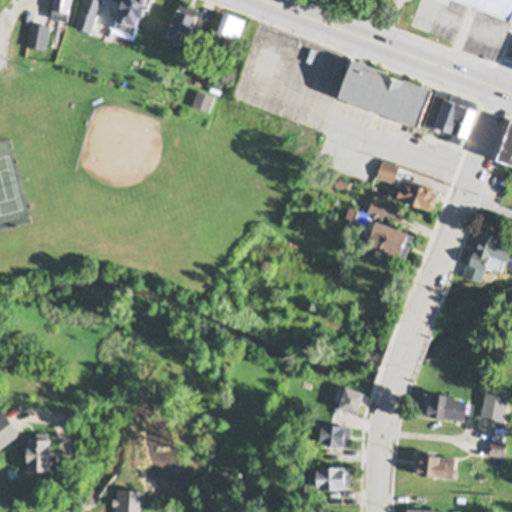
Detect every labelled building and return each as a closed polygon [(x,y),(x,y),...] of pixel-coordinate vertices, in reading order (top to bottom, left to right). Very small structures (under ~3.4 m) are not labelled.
[(52,0),(70,0),(69,9),(67,18),(51,16),(52,6),(52,0)] [(101,0),(91,30),(75,24),(80,8),(83,0),(101,0)] [(144,3),(145,5),(143,9),(140,10),(136,22),(139,24),(134,38),(110,29),(115,16),(117,17),(118,15),(117,14),(121,3),(120,3),(121,0),(149,0),(148,5),(144,3)] [(181,0),(199,7),(197,12),(198,12),(194,23),(205,27),(198,45),(186,41),(187,38),(179,35),(178,39),(168,36),(170,31),(168,31),(178,4),(179,4),(181,0)] [(511,0),(511,11),(510,17),(466,0),(511,0)] [(220,28),(218,27),(225,8),(245,17),(237,36),(233,34),(229,42),(216,36),(220,28)] [(30,21),(50,24),(46,47),(26,44),(30,21)] [(252,68),(271,76),(280,54),(261,46),(252,68)] [(390,109),(370,102),(367,109),(346,101),(348,94),(339,90),(353,54),(432,83),(419,117),(419,119),(418,120),(414,131),(409,130),(411,125),(387,116),(390,109)] [(198,88),(215,95),(209,111),(192,105),(198,88)] [(445,93),(446,93),(447,91),(477,102),(476,103),(478,104),(468,132),(464,131),(462,136),(456,134),(453,133),(450,141),(446,140),(451,126),(435,120),(445,93)] [(511,112),(511,157),(497,151),(511,112)] [(377,173),(382,158),(399,164),(394,179),(377,173)] [(347,189),(334,184),(331,182),(334,174),(337,176),(338,175),(350,180),(347,189)] [(434,203),(428,205),(420,202),(421,201),(418,200),(417,202),(411,200),(412,198),(397,192),(401,183),(400,183),(402,178),(405,179),(406,176),(416,180),(417,178),(426,181),(427,179),(435,182),(434,184),(435,185),(435,186),(438,187),(438,189),(439,190),(434,203)] [(400,217),(384,211),(383,215),(368,209),(368,207),(364,206),(369,194),(373,196),(375,192),(390,198),(389,199),(405,205),(400,217)] [(407,229),(414,231),(409,243),(403,241),(399,249),(393,247),(392,248),(387,246),(386,247),(374,242),(375,240),(369,238),(370,233),(364,230),(366,225),(370,216),(375,219),(377,215),(408,226),(407,229)] [(468,258),(470,259),(471,257),(468,253),(469,249),(473,248),(474,245),(472,245),(478,228),(482,230),(482,228),(490,231),(491,228),(494,229),(493,231),(498,233),(497,234),(511,240),(511,243),(509,250),(511,251),(511,262),(507,261),(506,262),(503,261),(502,264),(496,262),(495,266),(486,263),(481,276),(464,270),(468,258)] [(340,399),(334,397),(340,380),(346,382),(347,381),(365,388),(357,410),(339,403),(340,399)] [(456,394),(468,397),(465,418),(460,417),(460,421),(457,420),(458,417),(444,414),(444,412),(428,410),(428,408),(424,408),(427,387),(434,388),(435,385),(448,388),(448,390),(456,392),(456,394)] [(9,402),(26,402),(25,427),(9,427),(9,402)] [(352,423),(350,442),(340,441),(340,443),(334,442),(334,440),(321,439),(323,418),(347,420),(347,422),(352,423)] [(28,433),(37,434),(37,428),(49,428),(49,434),(52,434),(51,466),(28,466),(28,433)] [(490,438),(506,440),(504,455),(489,453),(490,438)] [(455,455),(453,476),(437,474),(437,472),(418,471),(418,462),(416,462),(417,454),(421,455),(421,450),(440,451),(440,454),(455,455)] [(305,464),(318,464),(318,462),(345,461),(346,464),(350,464),(351,484),(320,485),(320,487),(306,487),(305,464)]
